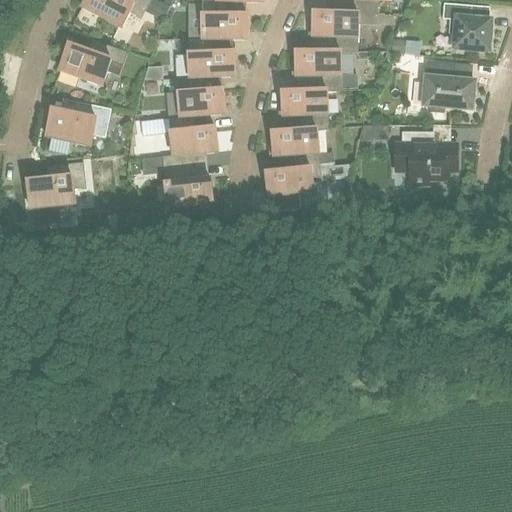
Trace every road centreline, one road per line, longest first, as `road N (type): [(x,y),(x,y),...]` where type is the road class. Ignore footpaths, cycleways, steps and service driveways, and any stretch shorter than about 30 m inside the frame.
road 1 (track): [(511,370),(273,392),(0,442)]
road 2 (residential): [(292,0),(255,104),(241,193)]
road 3 (residential): [(55,0),(15,145)]
road 4 (residential): [(487,177),(511,56)]
